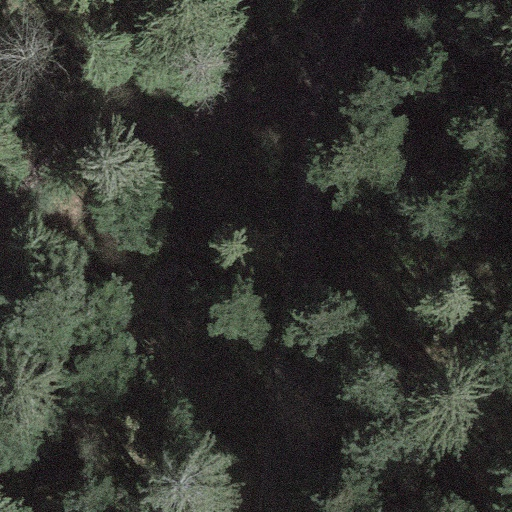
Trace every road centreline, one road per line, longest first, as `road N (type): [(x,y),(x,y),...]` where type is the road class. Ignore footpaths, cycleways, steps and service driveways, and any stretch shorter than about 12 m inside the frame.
road 1 (track): [(250,511),(314,91),(357,0)]
road 2 (track): [(402,511),(328,465),(305,432),(276,331)]
